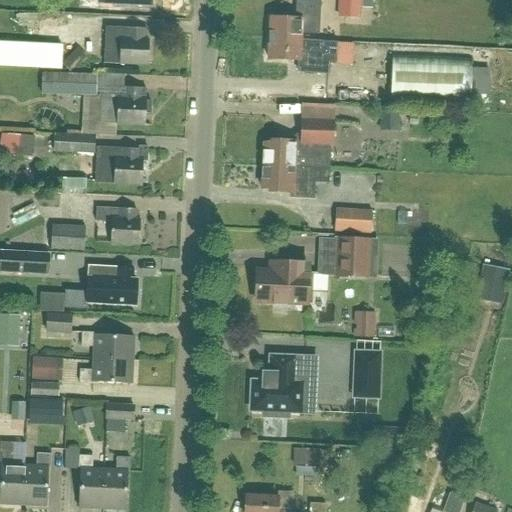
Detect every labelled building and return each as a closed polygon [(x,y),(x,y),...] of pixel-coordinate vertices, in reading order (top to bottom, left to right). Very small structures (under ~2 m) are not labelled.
[(270,20),(269,40),(300,41),(300,33),(318,34),(319,1),(300,0),(297,0),(297,11),(299,11),(299,21),(270,20)] [(359,19),(359,0),(336,0),(336,18),(359,19)] [(147,66),(149,40),(145,40),(146,29),(106,27),(103,64),(147,66)] [(338,43),(300,41),(269,40),(268,60),(299,62),(298,73),(329,74),(329,64),(337,65),(338,43)] [(0,44),(0,68),(62,72),(63,48),(0,44)] [(390,101),(470,104),(472,60),(392,57),(390,101)] [(94,97),(95,76),(40,74),(40,95),(94,97)] [(149,112),(150,101),(145,101),(146,90),(102,87),(101,101),(105,101),(104,124),(144,126),(145,112),(149,112)] [(293,167),(315,168),(329,169),(329,146),(331,146),(332,122),(302,121),(301,137),(297,136),(294,139),(294,143),(271,143),(271,146),(263,146),(263,167),(293,168),(293,167)] [(93,155),(94,136),(53,134),(52,153),(93,155)] [(18,137),(2,135),(0,147),(0,155),(16,158),(18,137)] [(146,162),(147,148),(139,148),(138,150),(99,148),(97,183),(141,186),(142,161),(146,162)] [(259,189),(260,151),(250,151),(249,189),(259,189)] [(293,167),(293,168),(263,167),(262,189),(269,190),(269,193),(292,194),(291,199),(314,200),(314,184),(328,184),(329,169),(315,168),(293,167)] [(79,188),(79,178),(56,177),(56,188),(79,188)] [(138,246),(138,241),(139,220),(135,220),(136,210),(95,208),(95,221),(111,222),(109,244),(138,246)] [(369,235),(370,212),(334,210),(333,233),(369,235)] [(82,252),(83,227),(50,225),(49,251),(82,252)] [(367,279),(369,240),(335,238),(333,278),(367,279)] [(48,254),(32,253),(1,252),(0,273),(31,275),(47,275),(48,254)] [(303,275),(303,266),(272,265),(272,273),(257,273),(255,303),(306,306),(308,275),(303,275)] [(482,265),(478,288),(503,293),(508,270),(482,265)] [(64,290),(63,307),(87,308),(87,303),(107,304),(135,306),(136,280),(132,280),(133,270),(133,269),(95,267),(95,268),(91,267),(88,270),(87,274),(86,291),(64,290)] [(326,276),(308,275),(307,293),(325,294),(326,276)] [(69,335),(70,316),(46,314),(44,333),(69,335)] [(19,317),(0,315),(0,347),(18,348),(19,317)] [(375,315),(363,315),(362,339),(374,339),(375,315)] [(93,359),(133,361),(134,338),(95,336),(95,334),(82,333),(81,347),(93,348),(93,359)] [(377,399),(379,355),(355,354),(353,398),(377,399)] [(60,359),(33,358),(32,381),(60,382),(60,359)] [(313,387),(315,360),(270,358),(269,374),(262,374),(262,384),(252,383),(250,411),(263,412),(263,416),(286,417),(286,413),(299,413),(300,387),(313,387)] [(132,385),(133,361),(93,359),(92,371),(80,371),(79,384),(93,385),(93,383),(132,385)] [(31,384),(31,396),(57,397),(58,385),(31,384)] [(63,402),(29,400),(28,416),(62,418),(63,402)] [(25,404),(12,403),(11,421),(24,422),(25,404)] [(133,421),(133,406),(107,405),(106,420),(133,421)] [(88,408),(71,413),(76,427),(93,422),(88,408)] [(0,481),(0,505),(23,506),(24,466),(13,466),(14,444),(3,443),(0,443),(0,466),(1,466),(0,481)] [(319,451),(293,450),(293,466),(319,466),(319,451)] [(24,466),(23,506),(46,507),(48,469),(50,469),(51,455),(37,454),(36,467),(24,466)] [(102,510),(104,470),(92,470),(93,457),(79,456),(78,470),(80,470),(78,509),(102,510)] [(104,470),(102,510),(126,511),(127,472),(129,473),(130,459),(116,458),(116,471),(104,470)] [(458,511),(463,499),(436,489),(428,510),(433,511),(458,511)] [(292,511),(276,511),(276,498),(246,496),(245,511),(292,511)] [(323,511),(324,504),(308,503),(307,511),(323,511)] [(496,511),(474,503),(470,511),(496,511)]
